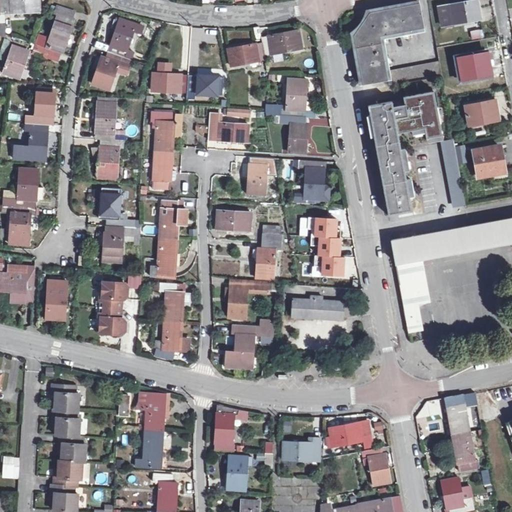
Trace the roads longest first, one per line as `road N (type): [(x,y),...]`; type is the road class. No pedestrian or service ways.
road 1 (residential): [(325,7),(395,390)]
road 2 (residential): [(99,0),(72,86),(59,246)]
road 3 (residential): [(204,165),(200,381)]
road 4 (residential): [(0,335),(200,381)]
road 5 (residential): [(128,0),(208,16),(325,7)]
road 6 (residential): [(207,383),(292,398),(395,390)]
road 7 (residential): [(207,383),(201,511)]
road 8 (residential): [(395,390),(416,511)]
